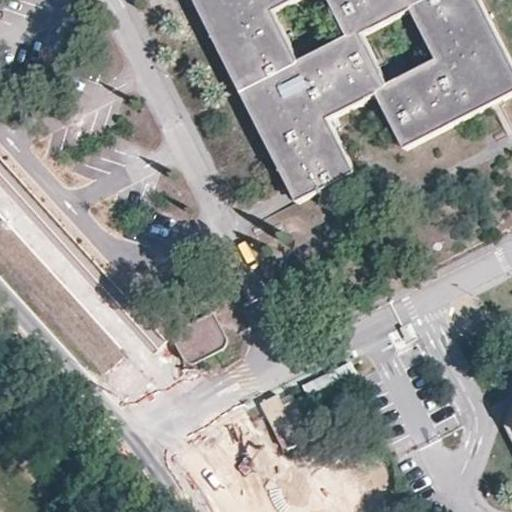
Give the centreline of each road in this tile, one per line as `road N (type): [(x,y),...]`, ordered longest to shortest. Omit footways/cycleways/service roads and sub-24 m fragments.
road 1 (residential): [(117,0),(271,317)]
road 2 (residential): [(295,362),(511,251)]
road 3 (tertiary): [(129,439),(0,292)]
road 4 (residential): [(271,317),(254,351),(129,439)]
road 5 (residential): [(152,462),(208,415),(295,362)]
